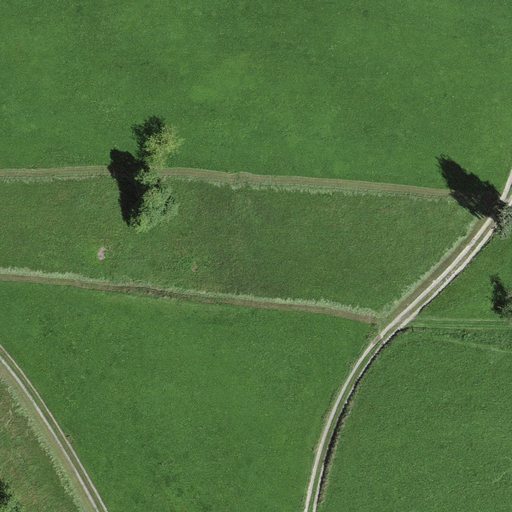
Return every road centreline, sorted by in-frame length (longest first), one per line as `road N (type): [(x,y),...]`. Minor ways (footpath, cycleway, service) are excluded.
road 1 (track): [(309,511),(336,410),(366,360),(465,265),(511,185)]
road 2 (track): [(0,351),(101,511)]
